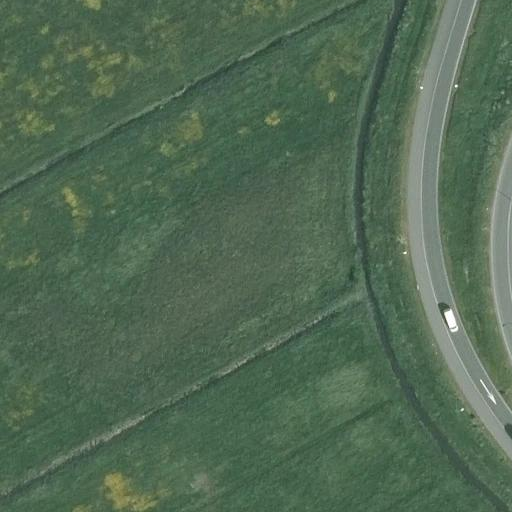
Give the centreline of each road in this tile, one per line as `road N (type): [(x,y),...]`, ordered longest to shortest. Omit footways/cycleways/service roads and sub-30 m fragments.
road 1 (trunk): [(469,0),(434,131),(429,229),(453,331),(511,428)]
road 2 (trunk): [(511,338),(498,256),(511,159)]
